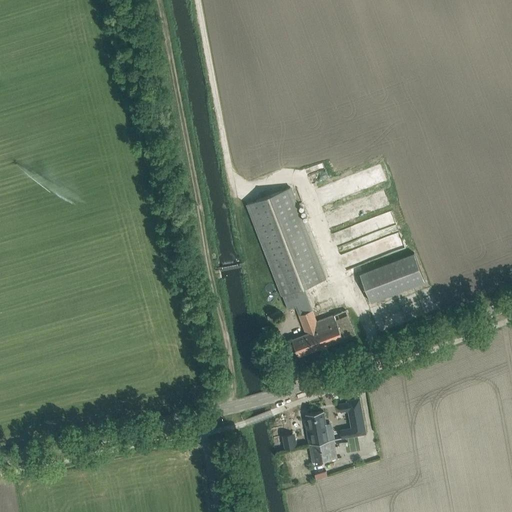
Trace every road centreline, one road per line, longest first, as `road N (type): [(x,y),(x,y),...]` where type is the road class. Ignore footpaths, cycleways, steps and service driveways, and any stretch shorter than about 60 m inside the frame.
road 1 (track): [(232,407),(233,361),(164,0)]
road 2 (tertiary): [(199,414),(268,398),(511,303)]
road 3 (tertiary): [(0,460),(199,414)]
road 4 (track): [(196,0),(235,192)]
